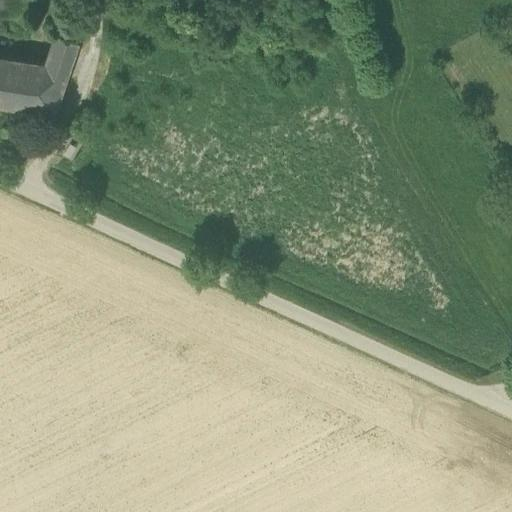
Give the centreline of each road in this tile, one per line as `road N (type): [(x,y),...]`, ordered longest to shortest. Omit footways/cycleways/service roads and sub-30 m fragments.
road 1 (unclassified): [(511,410),(0,178)]
road 2 (track): [(15,185),(70,117),(97,46),(93,0)]
